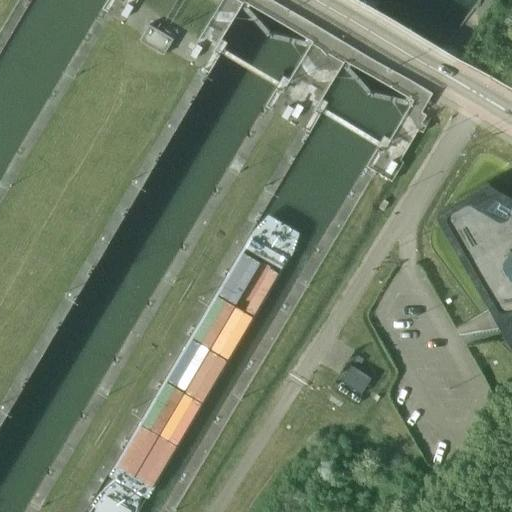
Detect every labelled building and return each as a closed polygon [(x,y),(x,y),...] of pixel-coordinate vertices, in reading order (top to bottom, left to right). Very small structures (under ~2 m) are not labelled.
[(122,15),(127,18),(134,7),(128,4),(122,15)] [(139,41),(164,54),(174,38),(150,25),(139,41)] [(191,55),(196,59),(203,48),(197,44),(191,55)] [(292,115),(297,118),(304,108),(298,104),(292,115)] [(282,117),(288,120),(294,109),(289,106),(282,117)] [(386,171),(391,174),(398,163),(392,160),(386,171)] [(484,182),(439,208),(438,209),(437,210),(437,211),(436,213),(436,214),(437,215),(437,217),(486,302),(494,316),(511,346),(511,194),(491,182),(489,182),(488,181),(487,181),(485,182),(484,182)] [(372,378),(351,365),(341,381),(361,394),(372,378)]
